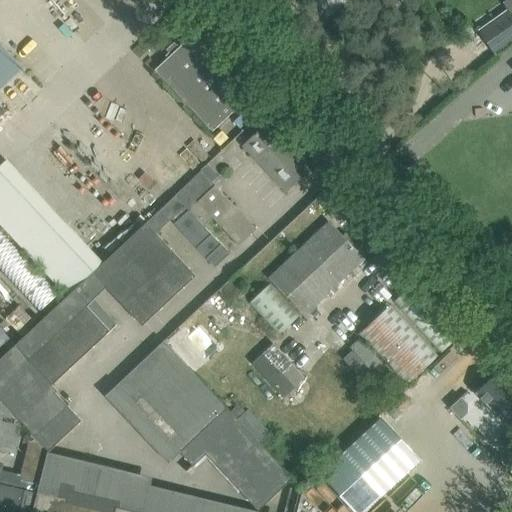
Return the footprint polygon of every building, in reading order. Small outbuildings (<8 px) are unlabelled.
[(508,8),(478,29),(496,54),(511,42),(511,0),(504,0),(503,1),(508,8)] [(253,93),(252,92),(195,32),(179,47),(177,45),(165,56),(167,58),(154,70),(212,131),(253,93)] [(0,44),(0,89),(23,69),(0,44)] [(283,135),(270,122),(245,145),(286,189),(308,169),(280,138),(283,135)] [(101,264),(92,272),(105,287),(141,325),(194,275),(155,233),(170,219),(215,267),(229,253),(203,226),(212,218),(238,245),(253,231),(233,210),(236,208),(215,185),(211,181),(218,176),(207,164),(101,264)] [(303,315),(364,259),(328,222),(268,276),(303,315)] [(0,232),(0,270),(40,313),(59,295),(0,232)] [(440,352),(471,323),(424,272),(393,301),(440,352)] [(300,314),(271,283),(249,303),(279,335),(300,314)] [(23,337),(0,358),(0,401),(22,424),(31,434),(46,450),(47,451),(48,452),(81,421),(80,420),(54,392),(56,390),(51,384),(108,331),(85,306),(88,303),(74,289),(66,297),(23,337)] [(437,355),(390,304),(358,335),(405,385),(437,355)] [(352,350),(342,359),(370,388),(389,370),(359,338),(349,348),(352,350)] [(118,384),(180,451),(226,408),(164,342),(118,384)] [(295,387),(294,387),(282,373),(292,364),(292,363),(274,343),(252,363),(284,398),(295,387)] [(511,454),(504,461),(511,469),(511,383),(499,371),(476,393),(511,430),(500,441),(511,454)] [(460,397),(449,408),(460,420),(467,413),(467,404),(460,397)] [(237,420),(226,408),(180,451),(179,452),(192,466),(205,454),(258,510),(292,479),(261,446),(237,420)] [(248,410),(237,420),(261,446),(272,435),(248,410)] [(320,474),(354,511),(363,511),(418,461),(380,420),(320,474)] [(0,511),(31,511),(36,492),(45,452),(46,450),(31,434),(21,475),(0,469),(0,511)] [(116,511),(36,492),(31,511),(116,511)]
